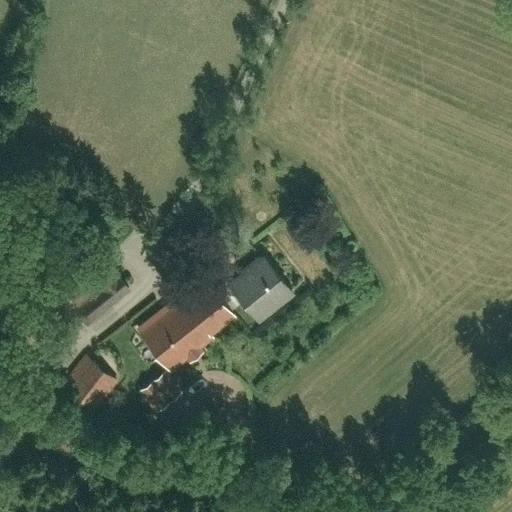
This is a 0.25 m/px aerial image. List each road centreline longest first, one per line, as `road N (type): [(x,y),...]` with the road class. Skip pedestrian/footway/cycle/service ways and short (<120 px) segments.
road 1 (residential): [(286,0),(158,268)]
road 2 (residential): [(511,404),(384,511)]
